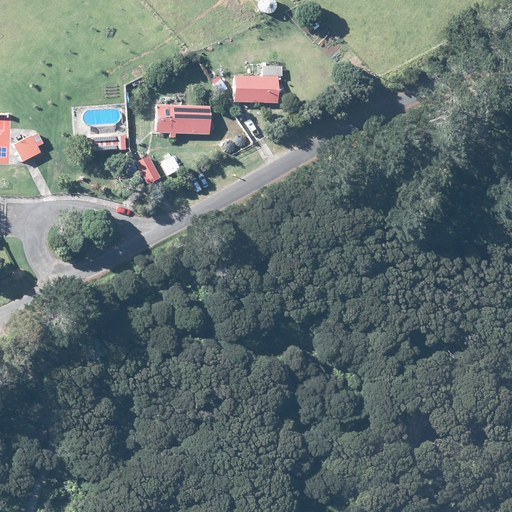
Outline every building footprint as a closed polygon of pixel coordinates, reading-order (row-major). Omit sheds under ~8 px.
[(265,12),(267,13),(268,13),(270,13),(271,13),(273,13),(274,12),(275,11),(276,10),(277,9),(278,7),(278,6),(278,4),(278,3),(278,1),(277,0),(261,0),(262,0),(261,1),(261,3),(261,4),(261,6),(261,7),(262,9),(263,10),(264,11),(265,12)] [(218,75),(211,80),(220,94),(227,89),(218,75)] [(233,75),(232,101),(276,102),(277,76),(233,75)] [(155,103),(154,132),(208,134),(209,105),(155,103)] [(83,136),(84,151),(124,149),(123,134),(83,136)] [(30,135),(13,144),(22,160),(39,151),(30,135)] [(134,162),(146,183),(158,176),(147,155),(134,162)]
